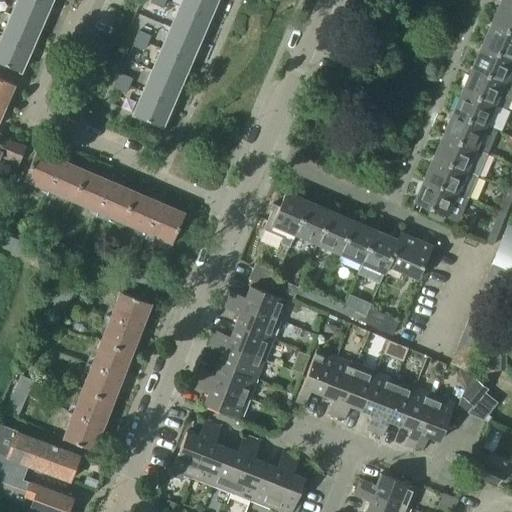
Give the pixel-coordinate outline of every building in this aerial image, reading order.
[(16,0),(10,15),(38,28),(47,7),(33,0),(16,0)] [(164,0),(152,0),(151,4),(162,8),(166,1),(164,0)] [(215,0),(182,0),(180,7),(208,19),(215,0)] [(511,6),(498,0),(488,23),(511,32),(511,6)] [(208,19),(180,7),(170,28),(198,40),(208,19)] [(1,36),(28,49),(38,28),(10,15),(1,36)] [(479,45),(511,59),(511,32),(488,23),(479,45)] [(161,49),(189,62),(198,40),(170,28),(161,49)] [(139,32),(137,37),(136,39),(147,43),(150,36),(139,32)] [(0,37),(0,62),(19,71),(28,49),(1,36),(0,37)] [(133,46),(144,51),(147,43),(136,39),(133,46)] [(511,59),(479,45),(469,67),(504,82),(511,63),(511,59)] [(189,62),(161,49),(152,71),(180,83),(189,62)] [(351,51),(341,74),(351,78),(361,55),(351,51)] [(459,90),(494,105),(507,111),(511,98),(511,85),(504,82),(469,67),(459,90)] [(180,83),(152,71),(142,92),(170,104),(180,83)] [(132,79),(121,74),(118,81),(129,86),(132,79)] [(0,77),(0,104),(4,106),(14,83),(12,82),(0,77)] [(114,89),(126,94),(129,86),(118,81),(114,89)] [(494,105),(459,90),(450,112),(484,127),(494,105)] [(170,104),(142,92),(133,114),(161,126),(170,104)] [(440,134),(475,149),(484,127),(450,112),(440,134)] [(487,154),(475,149),(440,134),(430,156),(477,177),(487,154)] [(0,144),(0,156),(18,164),(24,147),(5,139),(3,146),(0,144)] [(174,241),(187,208),(37,148),(23,181),(174,241)] [(468,198),(477,177),(430,156),(421,178),(468,198)] [(411,201),(445,216),(445,218),(457,223),(468,198),(421,178),(411,201)] [(511,200),(511,192),(507,190),(498,212),(506,215),(511,200)] [(264,230),(283,238),(280,244),(290,248),(295,235),(310,201),(287,192),(279,210),(274,207),(264,230)] [(310,201),(295,235),(316,245),(331,211),(310,201)] [(331,211),(316,245),(338,254),(353,220),(331,211)] [(485,243),(493,246),(506,215),(498,212),(485,243)] [(338,254),(361,264),(376,230),(353,220),(338,254)] [(511,226),(507,224),(495,253),(490,264),(511,272),(511,226)] [(361,264),(357,274),(378,283),(383,273),(384,274),(402,232),(401,232),(398,239),(376,230),(361,264)] [(384,274),(388,267),(417,280),(432,245),(402,232),(384,274)] [(278,274),(255,264),(248,279),(272,289),(276,278),(278,274)] [(511,272),(490,264),(487,273),(486,274),(508,283),(511,273),(511,272)] [(482,285),(503,294),(508,283),(486,274),(482,285)] [(298,288),(276,278),(272,289),(293,299),(298,288)] [(477,297),(499,306),(503,294),(482,285),(477,297)] [(246,297),(231,292),(228,300),(280,320),(288,301),(250,286),(246,297)] [(293,299),(294,299),(297,294),(318,303),(321,295),(299,286),(298,288),(293,299)] [(100,450),(149,300),(115,288),(66,439),(100,450)] [(341,313),(344,305),(321,295),(318,303),(341,313)] [(472,308),(494,317),(499,306),(477,297),(472,308)] [(224,309),(239,315),(235,326),(272,340),(280,320),(228,300),(224,309)] [(362,322),(366,315),(344,305),(341,313),(362,322)] [(366,315),(362,322),(393,336),(399,321),(369,308),(366,315)] [(468,319),(489,328),(494,317),(472,308),(468,319)] [(489,328),(468,319),(463,330),(485,338),(489,328)] [(231,336),(216,331),(212,339),(265,359),(272,340),(235,326),(231,336)] [(485,338),(463,330),(458,342),(480,350),(485,338)] [(209,348),(224,354),(219,365),(257,379),(265,359),(212,339),(209,348)] [(404,357),(407,345),(389,340),(385,352),(404,357)] [(454,353),(475,362),(480,350),(458,342),(454,353)] [(335,356),(316,348),(295,400),(304,404),(310,389),(321,393),(335,356)] [(505,370),(506,352),(494,352),(494,370),(505,370)] [(454,353),(449,364),(471,373),(475,362),(454,353)] [(321,393),(332,398),(326,412),(335,415),(355,364),(335,356),(321,393)] [(374,371),(355,364),(335,415),(343,419),(348,404),(360,409),(374,371)] [(215,376),(200,370),(197,378),(250,398),(257,379),(219,365),(215,376)] [(360,409),(371,413),(366,427),(374,430),(394,379),(374,371),(360,409)] [(20,375),(8,408),(21,413),(33,379),(20,375)] [(488,389),(470,375),(456,408),(467,413),(488,422),(491,417),(488,414),(497,403),(485,393),(488,389)] [(194,387),(208,393),(204,405),(241,419),(250,398),(197,378),(194,387)] [(414,387),(394,379),(374,430),(382,434),(388,419),(399,424),(414,387)] [(399,424),(411,428),(405,442),(413,445),(433,394),(414,387),(399,424)] [(453,402),(433,394),(413,445),(421,449),(427,434),(438,438),(453,402)] [(197,436),(185,431),(170,469),(192,477),(212,425),(203,421),(197,436)] [(0,424),(0,481),(1,482),(9,459),(29,466),(32,456),(38,440),(15,431),(16,430),(0,424)] [(220,428),(212,425),(192,477),(212,485),(227,448),(214,443),(220,428)] [(236,451),(227,448),(212,485),(231,493),(251,440),(242,437),(236,451)] [(79,456),(38,440),(32,456),(29,466),(70,481),(79,456)] [(259,443),(251,440),(231,493),(250,500),(265,463),(253,458),(259,443)] [(275,466),(265,463),(250,500),(270,508),(290,455),(281,452),(275,466)] [(484,464),(479,476),(497,483),(506,461),(488,454),(484,464)] [(298,458),(290,455),(270,508),(280,511),(290,511),(304,478),(292,473),(298,458)] [(9,459),(1,482),(24,490),(22,496),(34,500),(29,511),(66,511),(72,498),(23,481),(29,466),(9,459)] [(375,483),(360,478),(357,487),(408,507),(417,486),(380,472),(375,483)] [(478,483),(468,478),(463,489),(473,494),(478,483)] [(354,494),(370,500),(365,511),(406,511),(408,507),(357,487),(354,494)] [(452,511),(458,499),(443,493),(436,508),(444,511),(452,511)]
